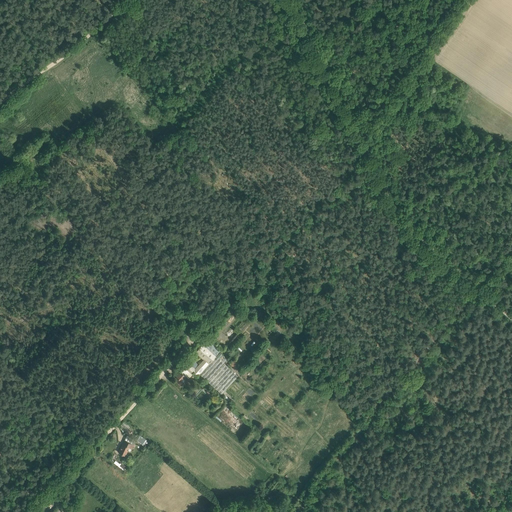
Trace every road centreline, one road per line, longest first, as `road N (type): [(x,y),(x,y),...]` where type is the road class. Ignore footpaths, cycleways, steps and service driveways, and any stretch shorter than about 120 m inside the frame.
road 1 (track): [(511,320),(401,222),(288,0)]
road 2 (track): [(511,241),(295,505)]
road 3 (track): [(92,444),(203,327)]
road 4 (track): [(0,102),(123,0)]
